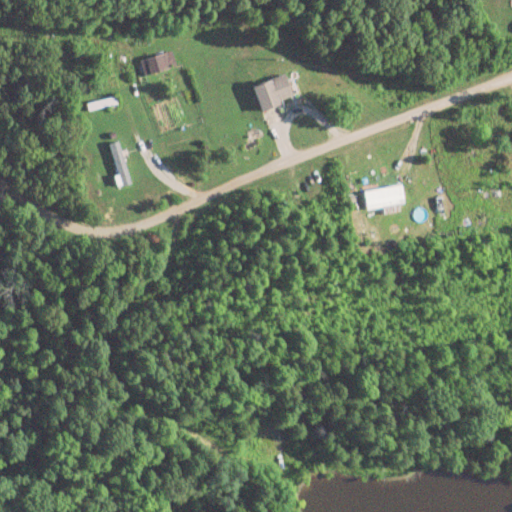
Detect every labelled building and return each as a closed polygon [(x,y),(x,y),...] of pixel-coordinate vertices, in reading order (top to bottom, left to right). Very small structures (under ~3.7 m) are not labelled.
[(177,67),(172,51),(140,61),(145,77),(177,67)] [(296,100),(288,76),(255,86),(263,111),(296,100)] [(119,105),(116,97),(86,105),(88,113),(119,105)] [(108,145),(120,188),(131,185),(120,142),(108,145)] [(456,187),(508,179),(507,168),(454,176),(456,187)] [(405,203),(403,192),(365,200),(367,210),(405,203)]
